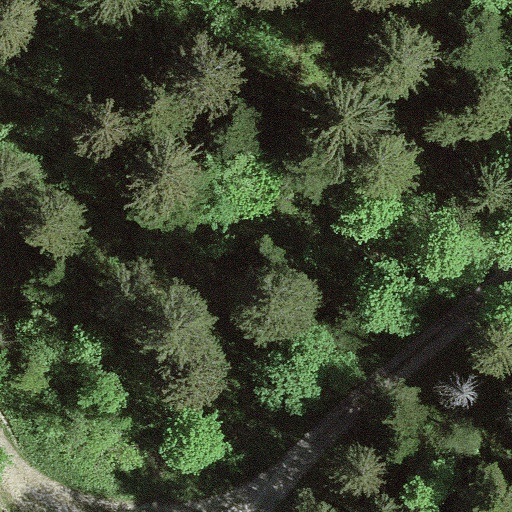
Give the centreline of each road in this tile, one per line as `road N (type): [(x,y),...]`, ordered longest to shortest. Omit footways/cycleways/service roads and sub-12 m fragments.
road 1 (track): [(511,282),(261,502)]
road 2 (track): [(261,502),(116,503),(5,476),(0,460)]
